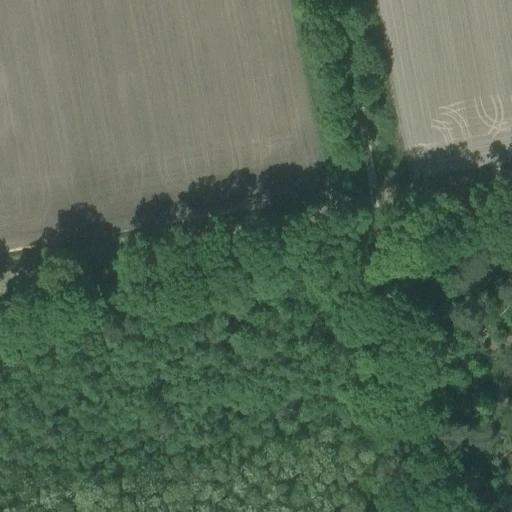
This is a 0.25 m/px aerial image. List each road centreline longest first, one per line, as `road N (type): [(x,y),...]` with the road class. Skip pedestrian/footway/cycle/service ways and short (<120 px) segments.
road 1 (track): [(431,511),(375,223)]
road 2 (track): [(375,223),(333,0)]
